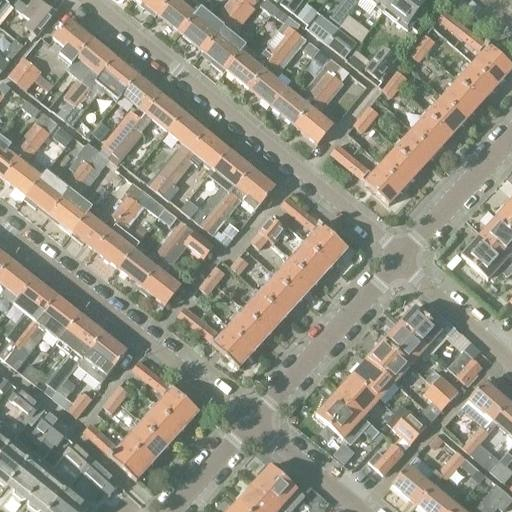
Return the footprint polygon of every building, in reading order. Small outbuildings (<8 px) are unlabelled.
[(0,0),(0,15),(8,6),(1,0),(0,0)] [(32,0),(21,15),(30,22),(41,31),(54,14),(37,0),(32,0)] [(146,9),(156,17),(170,0),(133,0),(131,2),(143,12),(146,9)] [(170,0),(156,17),(179,36),(200,10),(187,0),(170,0)] [(179,36),(201,54),(245,0),(233,0),(216,23),(200,10),(179,36)] [(223,76),(225,74),(225,73),(246,47),(234,38),(254,12),(251,9),(258,1),(256,0),(245,0),(201,54),(213,63),(210,66),(223,76)] [(283,0),(279,6),(292,16),(303,0),(283,0)] [(363,0),(382,15),(393,0),(363,0)] [(393,0),(382,15),(407,33),(417,20),(414,18),(427,1),(425,0),(393,0)] [(271,17),(276,10),(264,2),(258,9),(270,18),(271,17)] [(285,18),(276,10),(271,17),(281,24),(285,18)] [(478,54),(485,47),(443,14),(437,23),(478,54)] [(307,32),(325,47),(337,31),(319,17),(307,32)] [(248,92),(274,60),(295,34),(299,29),(289,21),(277,35),(279,36),(261,59),(246,47),(225,73),(225,74),(248,92)] [(35,38),(41,31),(30,22),(25,29),(35,38)] [(53,42),(64,51),(57,60),(70,70),(77,61),(76,61),(91,42),(68,23),(53,42)] [(356,45),(337,31),(325,47),(344,61),(356,45)] [(274,82),(278,77),(305,42),(295,34),(274,60),(248,92),(270,110),(286,91),(274,82)] [(424,38),(416,48),(421,52),(420,53),(424,57),(433,46),(425,38),(424,38)] [(7,65),(13,56),(20,47),(14,42),(6,51),(8,53),(2,62),(7,65)] [(76,61),(77,61),(91,74),(87,79),(94,85),(114,60),(91,42),(76,61)] [(302,54),(311,61),(318,52),(309,45),(302,54)] [(481,104),(496,88),(511,70),(511,69),(488,48),(472,66),(371,177),(336,148),(330,156),(364,185),(388,207),(419,173),(421,174),(421,173),(420,172),(450,139),(451,140),(452,139),(451,138),(480,105),(482,106),(483,105),(481,104)] [(421,52),(416,48),(409,58),(418,65),(424,57),(420,53),(421,52)] [(363,73),(379,85),(397,60),(381,49),(363,73)] [(319,68),(327,59),(318,52),(311,61),(319,68)] [(137,79),(114,60),(94,85),(74,110),(66,119),(66,120),(63,124),(70,128),(101,90),(99,89),(103,84),(109,88),(104,95),(117,105),(122,98),(137,79)] [(25,94),(25,93),(40,75),(23,61),(7,80),(25,94)] [(313,105),(309,110),(294,129),(317,148),(332,129),(318,118),(343,87),(340,85),(348,75),(341,70),(313,105)] [(380,93),(381,94),(390,101),(405,81),(396,74),(380,93)] [(74,110),(94,85),(87,79),(81,86),(78,83),(63,101),(74,110)] [(160,97),(137,79),(122,98),(144,117),(160,97)] [(0,102),(10,91),(2,84),(0,86),(0,102)] [(270,110),(294,129),(309,110),(286,91),(270,110)] [(183,116),(160,97),(144,117),(140,122),(112,157),(119,163),(151,123),(167,135),(183,116)] [(20,110),(33,120),(38,113),(25,103),(20,110)] [(377,116),(369,110),(368,109),(352,128),(362,136),(377,116)] [(101,148),(112,157),(140,122),(129,114),(101,148)] [(42,116),(15,151),(22,156),(49,121),(42,116)] [(205,134),(183,116),(167,135),(182,147),(177,153),(176,152),(161,171),(162,172),(158,178),(165,184),(205,134)] [(2,181),(25,199),(22,202),(23,202),(40,180),(25,168),(56,127),(49,121),(22,156),(2,181)] [(205,134),(165,184),(156,195),(171,205),(180,193),(174,188),(197,159),(213,172),(228,153),(205,134)] [(0,179),(2,181),(22,156),(15,151),(10,156),(6,153),(11,148),(0,139),(0,179)] [(34,212),(37,208),(48,217),(98,154),(87,147),(85,150),(84,149),(75,159),(77,160),(71,168),(74,171),(62,187),(45,174),(40,180),(23,202),(34,212)] [(228,153),(213,172),(229,185),(216,200),(214,198),(202,213),(204,215),(196,226),(203,231),(231,196),(236,190),(251,172),(228,153)] [(58,228),(70,239),(88,216),(92,210),(77,198),(83,190),(87,193),(109,164),(98,154),(48,217),(59,226),(58,228)] [(251,172),(236,190),(231,196),(240,204),(253,215),(274,190),(251,172)] [(114,229),(142,194),(132,186),(119,203),(121,205),(107,223),(114,229)] [(91,200),(96,204),(106,191),(102,188),(91,200)] [(95,254),(118,272),(134,252),(138,246),(120,232),(124,228),(128,230),(143,210),(141,208),(148,199),(142,194),(114,229),(110,234),(95,254)] [(240,204),(231,196),(203,231),(212,239),(240,204)] [(286,201),(279,209),(309,233),(316,225),(286,201)] [(511,202),(496,220),(511,234),(511,202)] [(175,220),(164,212),(159,218),(170,227),(175,220)] [(84,245),(95,254),(110,234),(88,216),(70,239),(82,247),(84,245)] [(511,234),(496,220),(480,237),(506,261),(511,253),(511,234)] [(270,221),(259,236),(267,243),(273,247),(284,233),(270,221)] [(180,224),(149,264),(157,270),(163,263),(188,230),(180,224)] [(320,227),(288,262),(211,347),(238,372),(239,371),(237,369),(253,352),(254,354),(255,353),(253,352),(268,336),(269,338),(270,337),(268,335),(283,319),(285,321),(285,320),(284,318),(298,302),(300,304),(301,303),(299,302),(314,285),(316,287),(316,286),(314,285),(329,269),(331,270),(332,270),(330,268),(345,251),(347,253),(348,252),(320,227)] [(163,263),(169,268),(185,248),(203,262),(213,250),(188,230),(163,263)] [(259,253),(267,243),(259,236),(250,246),(259,253)] [(511,265),(506,261),(480,237),(461,259),(488,283),(490,281),(493,284),(502,275),(507,280),(511,274),(511,265)] [(118,272),(141,290),(138,293),(139,293),(157,270),(149,264),(134,252),(118,272)] [(0,275),(10,263),(0,255),(0,275)] [(247,266),(239,260),(230,270),(238,277),(247,266)] [(1,298),(13,307),(33,281),(10,263),(0,275),(0,286),(6,291),(1,298)] [(162,312),(164,308),(179,289),(163,276),(169,268),(163,263),(157,270),(139,293),(162,312)] [(215,270),(198,291),(207,298),(223,276),(215,270)] [(56,299),(33,281),(13,307),(25,317),(30,310),(35,313),(30,319),(30,318),(0,356),(0,360),(5,364),(56,299)] [(56,299),(5,364),(16,373),(46,334),(59,344),(80,317),(56,299)] [(397,326),(431,357),(454,331),(430,310),(423,317),(413,308),(397,326)] [(184,310),(176,319),(208,343),(216,335),(184,310)] [(102,335),(80,317),(59,344),(56,347),(68,356),(45,386),(56,394),(57,393),(76,368),(102,335)] [(382,344),(409,368),(418,357),(425,363),(431,357),(397,326),(382,344)] [(101,386),(111,373),(126,353),(102,335),(76,368),(101,386)] [(366,361),(393,385),(409,368),(382,344),(366,361)] [(447,371),(464,387),(480,369),(463,353),(447,371)] [(351,378),(378,402),(393,385),(366,361),(351,378)] [(131,373),(162,397),(169,389),(138,365),(131,373)] [(44,377),(29,366),(21,377),(36,388),(44,377)] [(425,383),(431,388),(449,404),(456,396),(433,375),(425,383)] [(351,378),(335,396),(362,420),(378,402),(351,378)] [(0,392),(4,396),(11,387),(5,382),(0,387),(0,392)] [(492,423),(508,405),(484,384),(468,402),(492,423)] [(119,388),(102,409),(111,417),(128,396),(119,388)] [(441,412),(449,404),(431,388),(423,397),(441,412)] [(125,441),(150,465),(165,448),(167,450),(167,449),(166,448),(181,431),(182,433),(183,432),(181,431),(196,414),(198,416),(199,415),(171,390),(125,441)] [(0,459),(12,444),(27,425),(40,410),(17,391),(8,402),(23,414),(7,433),(0,426),(0,459)] [(57,393),(56,394),(51,400),(77,420),(91,401),(82,394),(73,405),(57,393)] [(362,420),(335,396),(316,417),(342,442),(344,439),(349,443),(357,433),(353,430),(362,420)] [(511,408),(508,405),(492,423),(511,440),(511,408)] [(44,413),(40,410),(27,425),(31,429),(44,413)] [(407,413),(400,422),(418,438),(426,429),(407,413)] [(39,448),(46,440),(58,425),(47,416),(28,439),(39,448)] [(418,438),(400,422),(391,431),(409,447),(418,438)] [(39,448),(30,459),(8,487),(13,491),(13,496),(21,502),(25,501),(26,501),(49,474),(38,465),(53,446),(56,449),(69,433),(58,425),(46,440),(39,448)] [(108,459),(116,450),(90,427),(83,436),(108,459)] [(475,442),(473,444),(477,448),(478,447),(478,446),(488,436),(480,430),(471,439),(475,442)] [(471,439),(460,450),(468,457),(477,448),(473,444),(475,442),(471,439)] [(152,466),(150,465),(125,441),(116,450),(108,459),(135,484),(136,484),(134,482),(150,465),(151,467),(152,466)] [(6,485),(8,487),(30,459),(12,444),(0,459),(0,485),(2,487),(6,485)] [(477,448),(468,457),(490,475),(499,464),(478,446),(478,447),(477,448)] [(81,473),(89,462),(73,447),(63,457),(81,473)] [(382,477),(401,455),(393,447),(382,459),(377,454),(368,464),(382,477)] [(452,467),(450,469),(454,473),(464,461),(457,454),(448,464),(452,467)] [(89,462),(81,473),(108,498),(118,487),(89,462)] [(452,467),(448,464),(437,475),(445,482),(454,473),(450,469),(452,467)] [(511,481),(511,474),(499,464),(490,475),(506,489),(511,481)] [(269,467),(252,486),(279,511),(280,511),(291,511),(303,498),(269,467)] [(391,487),(416,508),(431,488),(406,468),(391,487)] [(48,511),(68,489),(73,482),(64,475),(59,482),(49,474),(26,501),(28,503),(27,508),(32,511),(48,511)] [(277,511),(279,511),(252,486),(236,504),(244,511),(277,511)] [(474,511),(496,511),(497,511),(508,498),(504,496),(495,487),(474,511)] [(421,511),(453,511),(456,509),(431,488),(416,508),(421,511)] [(86,511),(91,506),(68,489),(48,511),(86,511)] [(497,511),(498,511),(504,511),(511,503),(511,501),(508,498),(497,511)]
